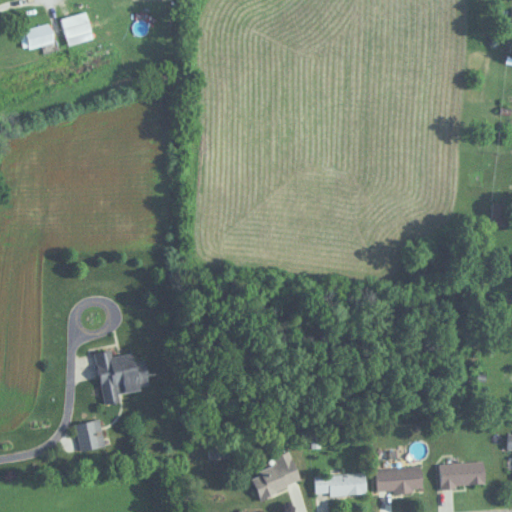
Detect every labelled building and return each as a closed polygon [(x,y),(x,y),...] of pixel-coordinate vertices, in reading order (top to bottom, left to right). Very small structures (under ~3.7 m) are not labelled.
[(66,43),(93,37),(86,10),(60,16),(66,43)] [(53,41),(50,22),(19,28),(22,46),(53,41)] [(507,223),(508,202),(490,202),(490,223),(507,223)] [(111,354),(110,348),(95,350),(101,403),(119,401),(118,389),(149,386),(146,366),(136,368),(135,351),(111,354)] [(271,457),(273,463),(248,474),(259,498),(301,479),(287,450),(271,457)] [(484,484),(484,460),(437,461),(438,485),(484,484)] [(375,491),(422,489),(421,465),(374,466),(375,491)] [(312,474),(313,494),(365,492),(364,471),(312,474)]
